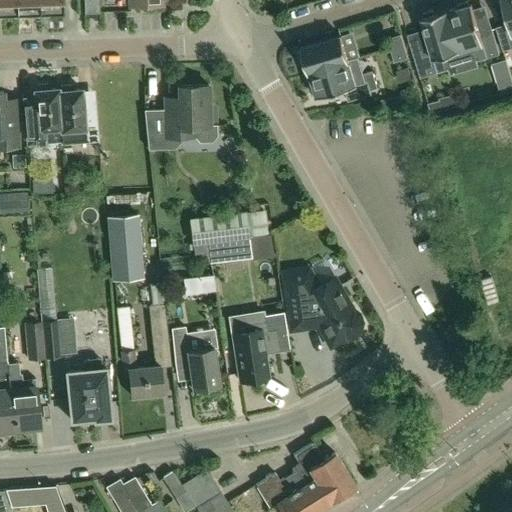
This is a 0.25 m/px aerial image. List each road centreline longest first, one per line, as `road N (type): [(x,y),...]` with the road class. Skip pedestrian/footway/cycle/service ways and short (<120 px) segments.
road 1 (residential): [(0,469),(253,435),(299,421),(415,346)]
road 2 (residential): [(415,346),(244,42)]
road 3 (residential): [(244,42),(0,53)]
road 4 (residential): [(244,42),(382,0)]
road 5 (tertiary): [(368,511),(474,436)]
